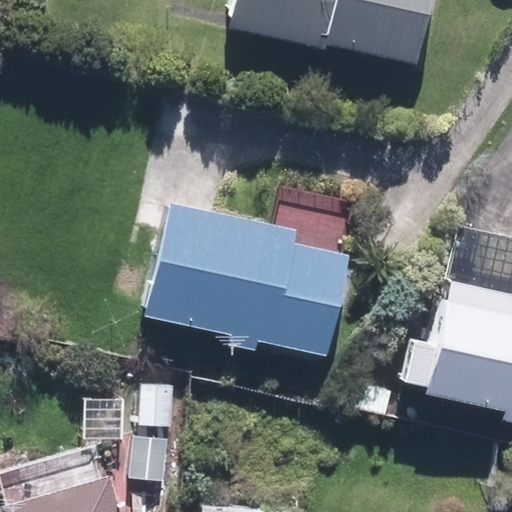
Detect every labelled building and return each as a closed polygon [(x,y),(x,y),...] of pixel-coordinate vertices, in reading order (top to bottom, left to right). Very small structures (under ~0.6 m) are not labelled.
[(425,0),(229,0),(227,10),(414,51),(425,0)] [(347,234),(171,187),(142,294),(318,341),(347,234)] [(511,295),(442,280),(423,362),(511,382),(511,295)] [(123,511),(114,471),(0,497),(0,511),(123,511)] [(297,511),(299,481),(203,478),(201,511),(297,511)]
